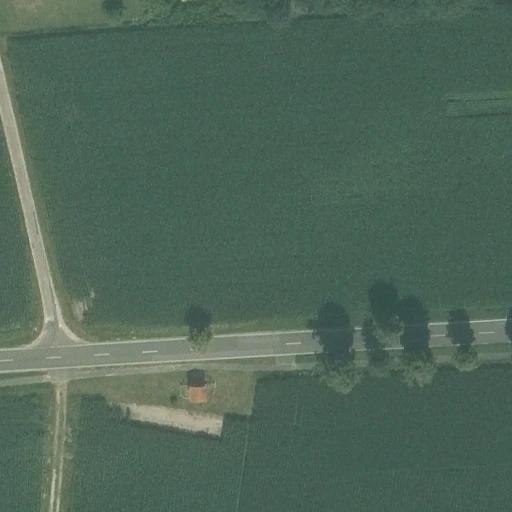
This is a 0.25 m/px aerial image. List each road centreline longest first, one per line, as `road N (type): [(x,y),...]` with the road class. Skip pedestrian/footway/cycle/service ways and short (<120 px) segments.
road 1 (tertiary): [(0,360),(511,332)]
road 2 (track): [(50,511),(61,378)]
